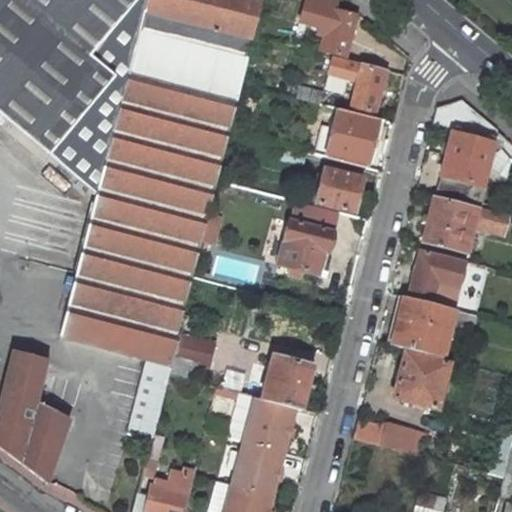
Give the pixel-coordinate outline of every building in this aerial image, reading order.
[(209,219),(261,0),(0,0),(0,115),(97,198),(60,337),(145,360),(126,435),(150,442),(166,381),(172,361),(177,339),(193,281),(202,245),(209,219)] [(348,60),(359,16),(340,0),(302,0),(302,3),(293,47),(308,50),(331,56),(348,60)] [(349,107),(377,115),(389,71),(348,60),(331,56),(331,59),(327,71),(326,74),(355,83),(349,107)] [(439,181),(486,191),(496,145),(497,130),(462,101),(437,109),(433,123),(451,128),(439,181)] [(335,110),(323,156),(369,168),(383,121),(335,110)] [(366,178),(322,167),(314,207),(356,217),(366,178)] [(471,253),(477,232),(490,235),(504,239),(510,217),(497,213),(432,197),(420,245),(470,258),(471,253)] [(209,219),(202,245),(215,249),(221,222),(209,219)] [(334,236),(289,224),(278,267),(316,277),(322,255),(328,257),(334,236)] [(418,249),(407,294),(434,301),(437,284),(461,291),(468,263),(418,249)] [(471,295),(456,292),(451,309),(459,311),(467,310),(471,295)] [(444,361),(459,311),(451,309),(400,298),(389,347),(405,351),(444,361)] [(195,367),(210,371),(217,349),(177,339),(172,361),(195,367)] [(49,357),(13,348),(0,399),(0,447),(21,464),(36,405),(49,357)] [(455,364),(444,361),(405,351),(390,401),(443,416),(444,412),(455,364)] [(299,413),(312,367),(274,358),(262,401),(261,405),(293,412),(299,413)] [(190,388),(195,367),(172,361),(166,381),(190,388)] [(242,444),(282,455),(293,412),(261,405),(262,401),(254,398),(242,444)] [(207,406),(195,403),(188,431),(199,434),(207,406)] [(45,483),(66,419),(36,405),(21,464),(45,483)] [(350,441),(391,451),(405,455),(411,431),(380,422),(379,427),(356,420),(350,441)] [(242,444),(231,487),(271,498),(282,455),(242,444)] [(511,504),(511,452),(510,452),(503,478),(499,497),(498,500),(511,504)] [(142,472),(150,475),(154,461),(146,458),(142,472)] [(196,470),(183,466),(181,473),(194,477),(196,470)] [(181,473),(170,471),(165,488),(189,495),(194,477),(181,473)] [(267,511),(271,498),(231,487),(217,483),(209,511),(267,511)] [(165,488),(151,485),(148,497),(144,511),(184,511),(189,495),(165,488)] [(144,511),(148,497),(137,494),(131,511),(144,511)]
